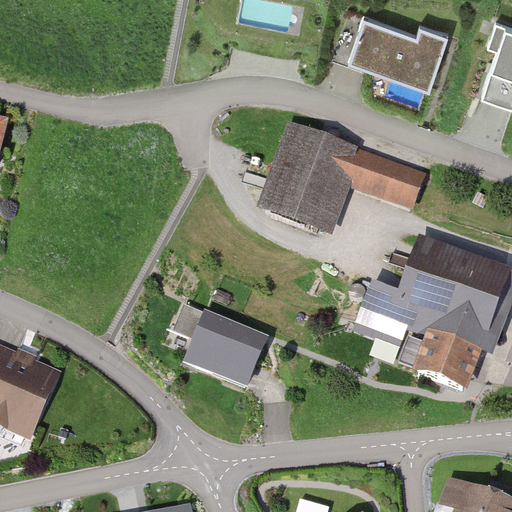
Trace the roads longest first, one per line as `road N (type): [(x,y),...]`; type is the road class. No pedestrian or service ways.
road 1 (residential): [(511,176),(280,96),(97,116),(0,94)]
road 2 (unclassified): [(205,468),(169,413),(104,355),(0,303)]
road 3 (residential): [(205,468),(414,448)]
road 4 (residential): [(0,503),(205,468)]
